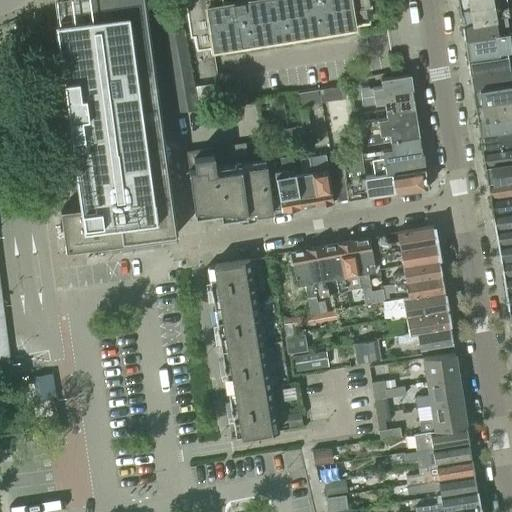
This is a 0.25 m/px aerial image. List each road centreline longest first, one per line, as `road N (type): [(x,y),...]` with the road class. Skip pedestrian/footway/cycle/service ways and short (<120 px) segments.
road 1 (residential): [(459,203),(194,244)]
road 2 (residential): [(498,440),(459,203)]
road 3 (unknown): [(428,15),(219,64)]
road 4 (residential): [(459,203),(426,0)]
